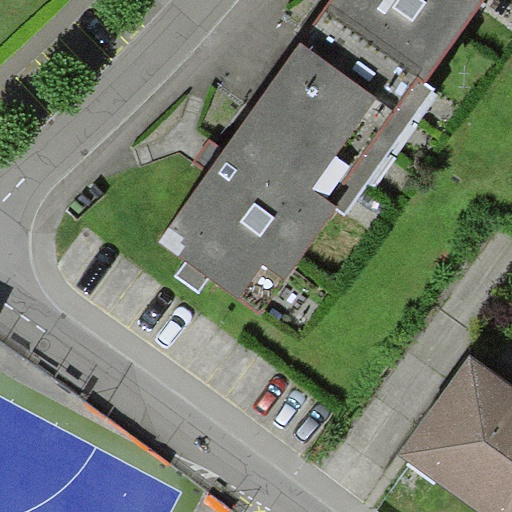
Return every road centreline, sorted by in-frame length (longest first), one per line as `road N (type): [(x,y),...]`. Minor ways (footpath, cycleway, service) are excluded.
road 1 (residential): [(0,302),(304,511)]
road 2 (residential): [(184,0),(0,199)]
